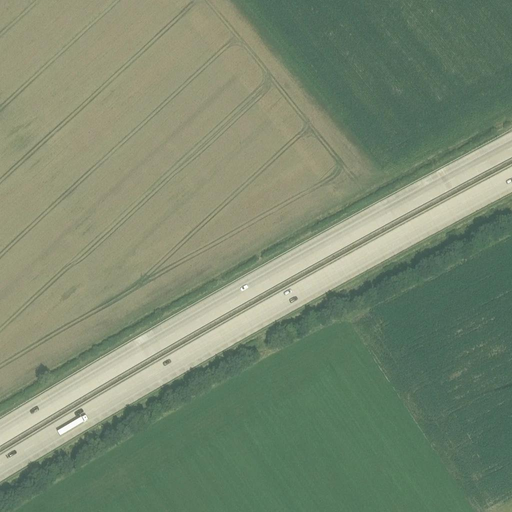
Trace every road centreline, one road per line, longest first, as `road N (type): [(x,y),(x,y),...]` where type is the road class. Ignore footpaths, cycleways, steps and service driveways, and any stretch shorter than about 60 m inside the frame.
road 1 (motorway): [(0,469),(511,181)]
road 2 (motorway): [(511,145),(0,432)]
